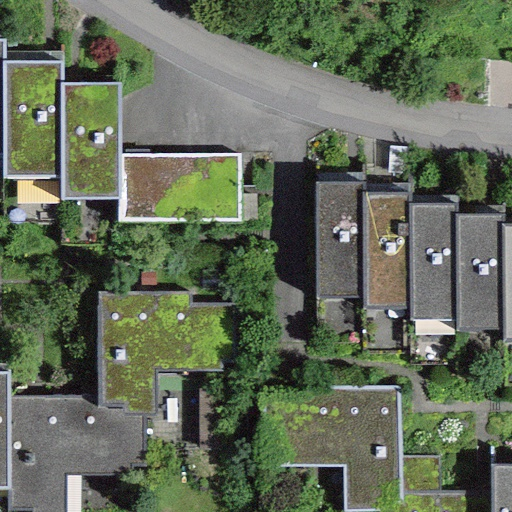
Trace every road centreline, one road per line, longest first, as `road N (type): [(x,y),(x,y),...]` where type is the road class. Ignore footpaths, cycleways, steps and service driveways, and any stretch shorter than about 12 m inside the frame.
road 1 (residential): [(0,258),(290,267),(290,350),(429,379),(443,414),(511,411)]
road 2 (residential): [(99,0),(208,55),(317,96),(511,136)]
road 3 (unknown): [(317,96),(304,344)]
